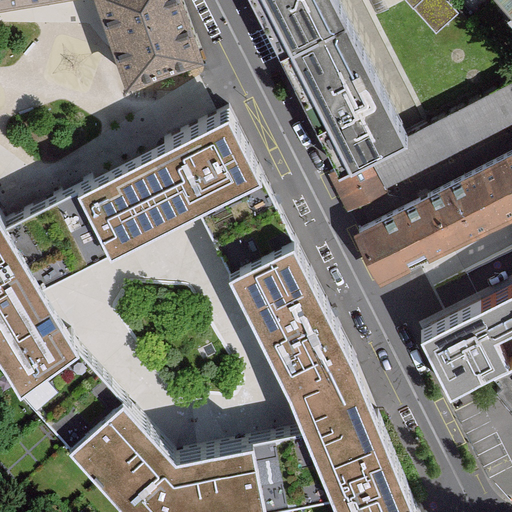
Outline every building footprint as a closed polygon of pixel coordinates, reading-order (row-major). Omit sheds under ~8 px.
[(103,0),(130,75),(201,51),(182,0),(103,0)] [(348,13),(341,0),(256,0),(280,48),(348,13)] [(405,0),(438,36),(461,15),(447,0),(405,0)] [(408,131),(348,13),(280,48),(340,166),(370,151),(408,131)] [(511,78),(408,131),(370,151),(385,183),(511,119),(511,78)] [(7,216),(45,280),(117,245),(181,213),(204,201),(265,171),(231,104),(145,148),(83,180),(7,216)] [(511,150),(362,228),(383,272),(511,207),(511,150)] [(385,183),(370,151),(340,166),(332,170),(350,207),(388,189),(385,183)] [(204,201),(236,266),(298,236),(265,171),(204,201)] [(0,347),(21,383),(82,343),(45,280),(7,216),(0,204),(0,347)] [(360,354),(298,236),(236,266),(292,384),(303,406),(310,420),(339,490),(347,511),(423,511),(372,383),(360,354)] [(451,385),(495,363),(510,356),(497,328),(511,320),(511,281),(422,327),(451,385)] [(77,445),(132,396),(82,343),(21,383),(77,445)] [(511,354),(510,356),(495,363),(503,374),(499,377),(511,392),(511,354)] [(229,511),(276,504),(261,430),(176,448),(132,396),(77,445),(138,511),(229,511)] [(276,504),(339,490),(310,420),(261,430),(276,504)] [(58,482),(9,426),(0,434),(0,478),(26,509),(58,482)]
